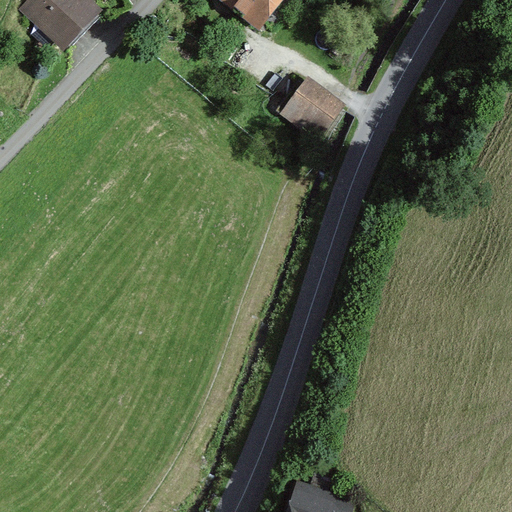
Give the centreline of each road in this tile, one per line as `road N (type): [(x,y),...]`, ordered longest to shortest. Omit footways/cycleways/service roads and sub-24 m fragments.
road 1 (secondary): [(446,0),(355,174),(235,511)]
road 2 (residential): [(146,0),(0,143)]
